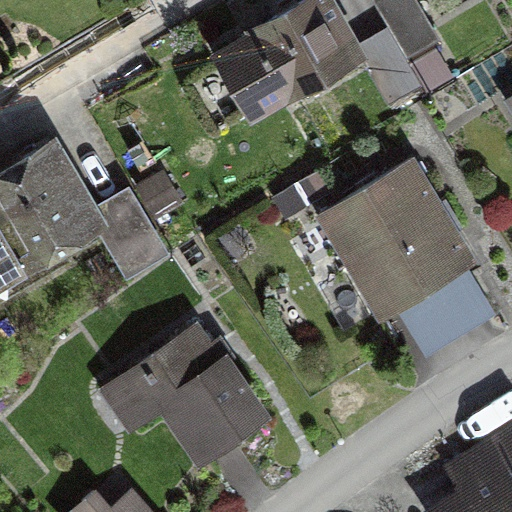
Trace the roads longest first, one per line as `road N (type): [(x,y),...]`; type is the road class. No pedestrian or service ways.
road 1 (residential): [(293,511),(511,354)]
road 2 (residential): [(184,0),(0,107)]
